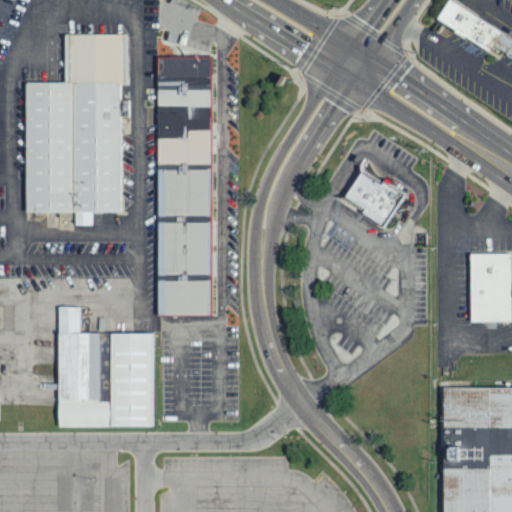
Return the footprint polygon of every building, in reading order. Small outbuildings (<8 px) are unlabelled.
[(441,17),(452,0),(458,0),(511,36),(511,56),(496,46),(492,52),(441,17)] [(69,32),(132,32),(132,83),(123,83),(124,209),(31,209),(31,80),(70,80),(69,32)] [(162,55),(162,315),(219,315),(219,55),(162,55)] [(348,196),(368,167),(407,194),(386,223),(348,196)] [(511,320),(474,320),(474,252),(511,252),(511,320)] [(62,305),(85,305),(85,331),(155,330),(157,424),(64,426),(62,305)] [(448,511),(448,385),(511,385),(511,511),(448,511)]
